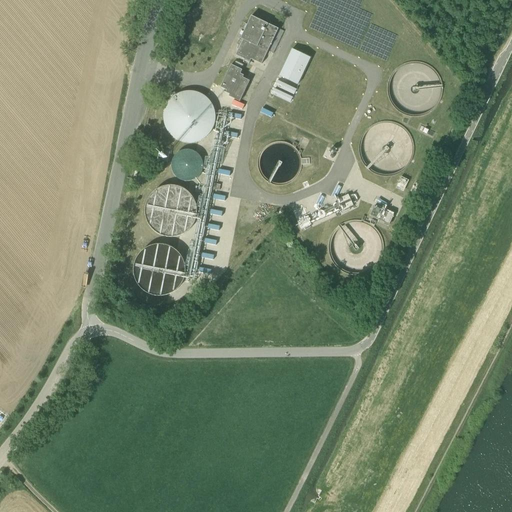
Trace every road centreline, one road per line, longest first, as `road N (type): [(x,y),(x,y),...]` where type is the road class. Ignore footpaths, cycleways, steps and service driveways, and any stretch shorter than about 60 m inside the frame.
road 1 (unclassified): [(90,331),(172,353),(363,347),(511,46)]
road 2 (unclassified): [(90,331),(86,309),(158,0)]
road 3 (unknown): [(188,353),(235,202)]
road 4 (unclassified): [(0,457),(90,331)]
